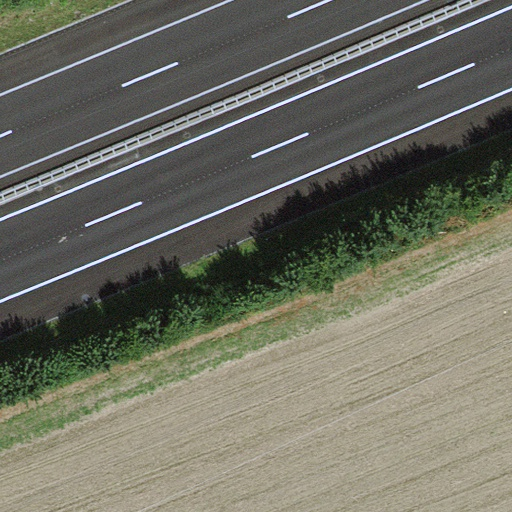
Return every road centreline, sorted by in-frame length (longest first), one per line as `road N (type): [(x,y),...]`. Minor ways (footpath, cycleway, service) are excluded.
road 1 (motorway): [(0,259),(511,47)]
road 2 (motorway): [(327,0),(0,135)]
